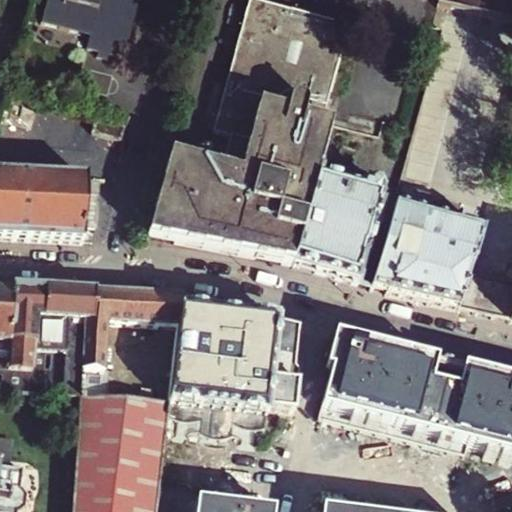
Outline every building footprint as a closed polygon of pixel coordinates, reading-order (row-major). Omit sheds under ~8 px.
[(136,6),(115,0),(46,0),(40,24),(89,36),(86,49),(97,52),(96,57),(106,60),(108,55),(122,59),(136,6)] [(145,239),(245,258),(263,145),(295,13),(248,0),(212,133),(230,138),(221,170),(169,156),(145,239)] [(482,223),(493,180),(511,106),(511,0),(438,0),(437,6),(391,184),(398,186),(392,209),(405,213),(410,195),(427,199),(430,203),(425,218),(450,225),(452,215),(482,223)] [(245,258),(291,267),(319,160),(302,156),(307,139),(316,142),(321,122),(348,27),(295,13),(263,145),(245,258)] [(0,118),(0,120),(31,129),(38,102),(7,94),(0,118)] [(94,135),(122,142),(127,122),(99,115),(94,135)] [(302,156),(319,160),(328,124),(321,122),(316,142),(307,139),(302,156)] [(321,161),(328,134),(331,125),(328,124),(319,160),(321,161)] [(321,161),(332,164),(337,148),(328,134),(321,161)] [(365,260),(366,260),(374,230),(373,230),(381,201),(379,199),(381,192),(377,185),(371,184),(366,174),(332,164),(321,161),(319,160),(291,267),(291,269),(357,289),(365,260)] [(81,232),(94,232),(95,199),(94,199),(95,185),(82,184),(82,183),(0,178),(0,241),(80,246),(81,232)] [(469,272),(469,273),(482,223),(452,215),(450,225),(425,218),(430,203),(427,199),(410,195),(405,213),(392,209),(369,293),(455,313),(467,277),(469,272)] [(455,313),(511,325),(511,270),(507,269),(504,268),(501,284),(467,277),(455,313)] [(0,372),(6,373),(11,291),(0,290),(0,372)] [(0,394),(77,401),(82,325),(89,326),(93,296),(11,291),(6,373),(0,372),(0,394)] [(104,327),(176,331),(178,310),(180,301),(93,296),(89,326),(82,325),(77,401),(70,511),(154,511),(166,420),(169,392),(160,392),(159,407),(93,402),(93,398),(105,399),(106,377),(101,376),(104,327)] [(296,374),(292,370),(297,330),(275,324),(274,322),(178,310),(176,331),(169,392),(166,420),(176,424),(175,433),(190,435),(204,440),(218,443),(232,440),(252,443),(253,433),(263,432),(266,414),(290,416),(296,374)] [(333,339),(323,373),(329,376),(317,423),(464,461),(468,446),(511,457),(511,384),(461,372),(456,393),(429,386),(435,365),(397,355),(333,339)] [(18,448),(0,446),(0,469),(13,471),(13,468),(15,468),(16,460),(18,448)] [(20,511),(25,509),(26,497),(19,490),(22,469),(24,469),(25,461),(16,460),(15,468),(13,468),(13,471),(0,469),(0,511),(20,511)]
